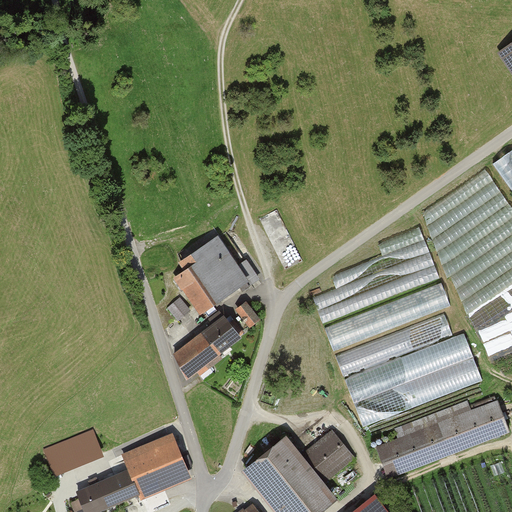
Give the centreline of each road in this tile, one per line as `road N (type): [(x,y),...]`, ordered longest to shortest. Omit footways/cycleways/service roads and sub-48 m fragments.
road 1 (track): [(206,503),(56,0)]
road 2 (residential): [(204,511),(235,460),(291,295),(511,134)]
road 3 (track): [(276,324),(276,298),(232,151),(223,63),(227,31),(244,0)]
